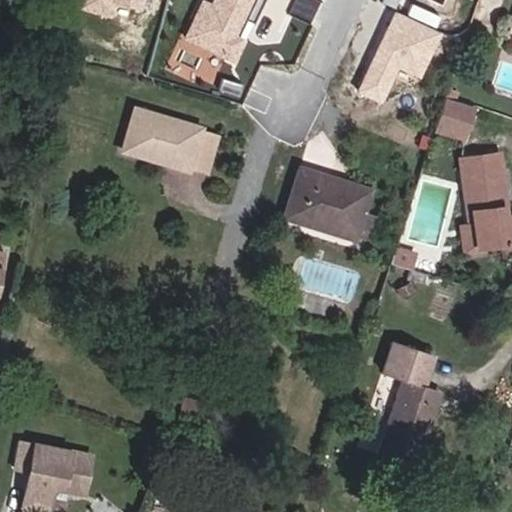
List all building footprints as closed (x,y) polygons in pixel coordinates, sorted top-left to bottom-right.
[(308,97),(302,73),(286,77),(293,101),(308,97)] [(454,101),(457,93),(446,89),(443,98),(454,101)] [(462,140),(473,107),(454,101),(443,98),(432,130),(462,140)] [(200,132),(201,129),(133,108),(121,150),(188,171),(189,167),(200,132)] [(206,172),(216,137),(200,132),(189,167),(206,172)] [(506,209),(499,154),(458,159),(465,212),(471,211),(476,247),(498,244),(511,242),(511,215),(502,217),(501,209),(506,209)] [(362,212),(369,190),(299,168),(284,217),(353,239),(354,236),(370,241),(377,217),(362,212)] [(476,247),(471,211),(465,212),(467,225),(459,226),(463,253),(476,252),(476,247)] [(511,254),(511,242),(498,244),(500,256),(511,254)] [(410,269),(415,253),(394,246),(388,263),(410,269)] [(414,466),(439,392),(423,386),(433,356),(390,341),(380,372),(400,379),(375,453),(414,466)] [(194,428),(201,404),(184,399),(177,424),(194,428)] [(81,495),(90,455),(33,443),(33,446),(19,443),(13,468),(28,471),(20,505),(23,511),(45,511),(47,511),(52,488),(63,491),(81,495)] [(60,511),(63,501),(61,500),(63,491),(52,488),(47,511),(45,511),(60,511)]
